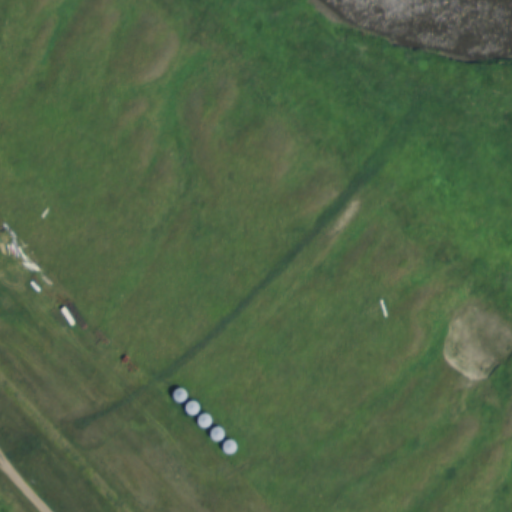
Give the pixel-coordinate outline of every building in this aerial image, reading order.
[(182,402),(184,397),(182,392),(177,390),(173,392),(170,397),(172,402),(177,404),(182,402)] [(194,415),(196,410),(194,405),(189,403),(184,405),(182,410),(184,415),(189,417),(194,415)] [(206,428),(208,423),(206,418),(201,416),(196,417),(194,422),(196,427),(201,430),(206,428)] [(219,441),(221,436),(219,431),(214,429),(209,431),(207,436),(209,441),(214,443),(219,441)] [(231,454),(233,449),(231,444),(226,442),(221,444),(219,449),(221,454),(226,456),(231,454)]
